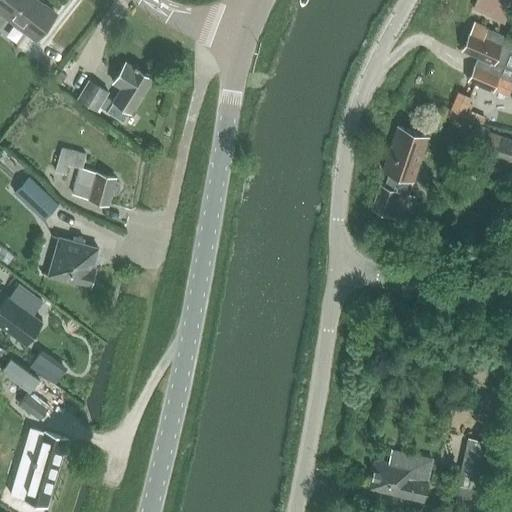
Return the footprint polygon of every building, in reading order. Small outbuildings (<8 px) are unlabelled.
[(0,0),(0,21),(5,15),(36,38),(55,12),(39,0),(0,0)] [(511,0),(476,0),(473,8),(504,21),(511,0)] [(474,23),(462,50),(478,57),(468,80),(492,90),(498,76),(499,74),(510,50),(511,44),(511,43),(503,39),(504,36),(474,23)] [(78,97),(96,108),(99,105),(123,119),(128,109),(130,111),(151,77),(124,61),(111,82),(120,88),(113,99),(105,94),(107,90),(89,79),(78,97)] [(66,75),(61,71),(55,78),(61,82),(66,75)] [(507,97),(511,84),(511,81),(510,81),(498,76),(492,90),(507,97)] [(473,106),(469,104),(471,99),(458,93),(451,110),(447,118),(461,123),(463,119),(467,110),(471,112),(473,106)] [(443,106),(439,114),(447,118),(451,110),(443,106)] [(412,188),(429,138),(399,128),(384,171),(390,173),(384,185),(381,183),(371,209),(405,220),(417,189),(412,188)] [(511,140),(487,131),(477,156),(472,168),(485,172),(489,160),(511,167),(511,140)] [(66,163),(80,167),(84,153),(59,146),(53,169),(63,172),(66,163)] [(116,177),(80,167),(72,193),(109,204),(111,194),(115,195),(118,193),(120,185),(118,182),(115,181),(116,177)] [(28,177),(14,192),(43,220),(57,204),(28,177)] [(92,267),(98,248),(52,235),(51,235),(59,238),(48,274),(41,272),(41,273),(90,286),(95,267),(92,267)] [(5,293),(0,299),(0,323),(25,341),(41,318),(31,311),(40,298),(16,280),(7,294),(5,293)] [(18,403),(38,417),(46,407),(26,393),(18,403)] [(21,457),(10,492),(46,503),(65,437),(44,430),(41,443),(26,438),(21,457)] [(468,435),(459,484),(477,489),(487,439),(468,435)] [(375,460),(369,489),(423,500),(426,482),(431,459),(392,450),(390,463),(375,460)] [(459,484),(455,503),(473,507),(477,489),(459,484)]
